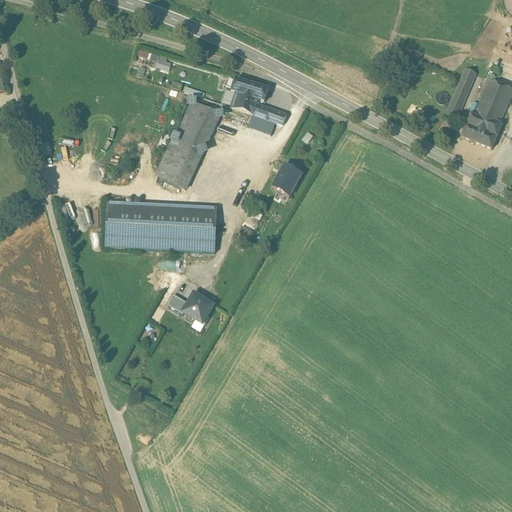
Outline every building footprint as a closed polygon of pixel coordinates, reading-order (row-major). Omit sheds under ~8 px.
[(156,63),(158,57),(138,50),(136,56),(156,63)] [(166,61),(159,59),(156,68),(162,70),(166,62),(166,61)] [(171,64),(166,62),(162,70),(168,72),(171,64)] [(143,77),(145,69),(139,67),(137,76),(143,77)] [(465,71),(447,115),(467,123),(468,123),(470,116),(460,112),(475,76),(465,71)] [(267,91),(235,81),(232,93),(235,95),(260,102),(264,103),(267,91)] [(511,90),(489,81),(475,115),(499,125),(511,96),(511,90)] [(204,99),(205,93),(186,88),(185,94),(204,99)] [(235,95),(232,93),(224,91),(220,106),(230,109),(235,95)] [(260,102),(235,95),(230,109),(251,116),(251,117),(276,125),(282,128),(286,117),(259,107),(260,102)] [(219,118),(192,105),(175,142),(202,154),(219,118)] [(499,125),(475,115),(474,117),(470,116),(468,123),(467,123),(461,138),(491,151),(502,126),(499,125)] [(276,125),(251,117),(247,128),(271,136),(276,125)] [(447,132),(442,129),(439,135),(444,138),(447,132)] [(302,141),(307,144),(313,137),(308,133),(302,141)] [(175,142),(172,141),(155,178),(185,192),(202,154),(175,142)] [(284,167),(282,171),(276,182),(272,190),(289,199),(302,177),(284,167)] [(108,206),(106,250),(214,255),(216,211),(108,206)] [(253,234),(242,228),(238,235),(241,236),(249,241),(253,234)] [(249,241),(241,236),(236,243),(245,248),(249,241)] [(183,317),(184,315),(183,315),(188,306),(174,297),(167,307),(183,317)] [(207,318),(213,308),(199,300),(198,302),(193,299),(188,306),(183,315),(184,315),(190,319),(190,320),(195,323),(195,322),(202,326),(207,318)]
